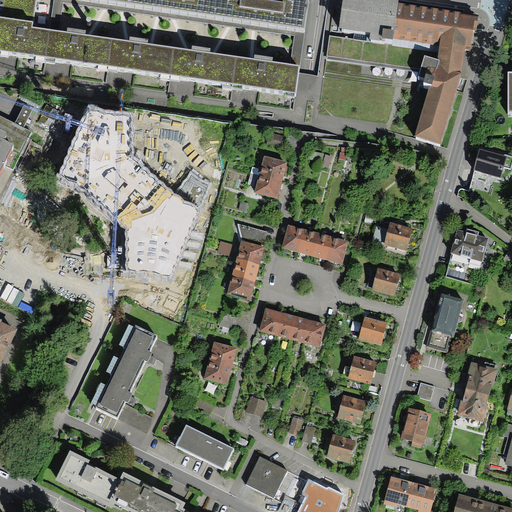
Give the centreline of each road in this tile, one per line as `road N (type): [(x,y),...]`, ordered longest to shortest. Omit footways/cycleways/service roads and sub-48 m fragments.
road 1 (residential): [(497,4),(444,196)]
road 2 (residential): [(56,416),(230,501)]
road 3 (residential): [(261,438),(229,412),(264,275)]
road 4 (residential): [(264,275),(300,137)]
road 5 (residential): [(412,318),(375,455)]
road 6 (residential): [(511,491),(375,455)]
road 7 (residential): [(56,416),(112,302)]
road 8 (residential): [(444,196),(412,318)]
